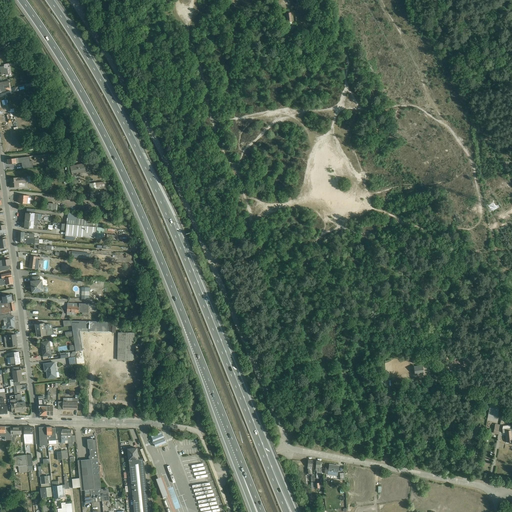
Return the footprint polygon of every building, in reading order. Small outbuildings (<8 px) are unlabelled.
[(12,47),(13,47),(18,46),(17,40),(15,41),(15,38),(10,39),(12,47)] [(0,75),(8,74),(7,64),(4,65),(4,66),(0,66),(0,75)] [(9,81),(0,82),(0,97),(11,94),(10,90),(6,91),(6,88),(10,87),(9,83),(10,83),(9,81)] [(27,157),(8,159),(8,164),(23,162),(23,166),(22,166),(22,169),(28,168),(28,161),(27,161),(27,157)] [(79,182),(78,178),(79,178),(78,174),(86,172),(84,163),(70,166),(72,175),(71,175),(70,175),(71,180),(72,180),(73,184),(79,182)] [(31,176),(9,178),(10,188),(19,187),(19,186),(22,185),(22,183),(31,182),(31,176)] [(25,220),(38,221),(38,219),(41,220),(41,214),(26,212),(25,220)] [(67,218),(67,224),(97,227),(97,224),(87,223),(87,220),(77,219),(67,218)] [(41,222),(38,221),(25,220),(24,228),(37,229),(37,225),(41,226),(41,222)] [(66,231),(65,236),(104,239),(105,228),(97,227),(67,224),(62,224),(61,230),(66,231)] [(71,258),(89,259),(90,253),(72,251),(71,258)] [(41,257),(31,256),(29,268),(30,268),(30,269),(39,270),(41,257)] [(0,270),(5,269),(4,266),(10,265),(10,259),(0,260),(0,270)] [(67,265),(62,264),(61,271),(66,272),(69,273),(70,265),(67,265)] [(0,285),(13,283),(11,273),(1,275),(2,278),(0,278),(0,285)] [(40,276),(32,277),(33,281),(31,282),(32,292),(44,291),(42,279),(40,280),(40,276)] [(89,300),(90,288),(82,288),(81,290),(81,292),(81,300),(89,300)] [(0,304),(12,302),(11,295),(7,296),(7,295),(0,296),(0,304)] [(0,315),(11,314),(11,311),(16,310),(14,303),(13,304),(12,302),(0,304),(0,315)] [(79,313),(82,313),(82,315),(88,315),(89,304),(67,303),(67,315),(75,316),(76,313),(79,313)] [(0,315),(0,320),(4,320),(4,322),(4,326),(3,326),(2,327),(2,329),(5,330),(15,328),(14,323),(13,323),(13,321),(14,321),(15,321),(14,316),(11,317),(11,314),(0,315)] [(108,332),(108,321),(71,321),(71,326),(72,332),(73,335),(73,337),(75,351),(81,351),(77,328),(89,329),(89,331),(108,332)] [(53,328),(36,331),(37,337),(54,334),(53,328)] [(134,345),(135,333),(119,333),(118,333),(117,361),(119,361),(134,361),(134,349),(136,349),(136,345),(134,345)] [(16,334),(4,336),(6,348),(16,346),(18,346),(16,334)] [(50,341),(41,342),(43,356),(52,355),(50,341)] [(18,352),(6,354),(7,358),(8,358),(9,367),(11,366),(11,365),(20,364),(18,352)] [(76,357),(68,358),(70,366),(77,365),(76,357)] [(436,360),(438,366),(447,363),(446,357),(436,360)] [(55,363),(44,364),(45,371),(47,371),(47,373),(48,379),(59,377),(59,372),(56,372),(55,363)] [(423,375),(430,374),(429,364),(414,366),(415,375),(423,374),(423,375)] [(20,386),(19,382),(22,381),(21,370),(19,370),(14,371),(12,371),(13,379),(10,380),(11,386),(14,386),(14,387),(16,386),(20,386)] [(19,412),(17,395),(16,386),(14,387),(15,395),(10,396),(12,413),(19,412)] [(17,395),(19,412),(26,411),(25,402),(22,402),(21,394),(17,395)] [(81,399),(81,395),(75,395),(75,398),(63,398),(63,410),(78,410),(78,403),(81,403),(81,399)] [(47,415),(47,406),(46,400),(44,400),(43,396),(38,397),(40,415),(47,415)] [(487,406),(487,403),(484,403),(484,402),(480,401),(479,406),(478,405),(477,410),(486,411),(487,406)] [(497,422),(498,419),(497,419),(499,408),(503,409),(504,405),(499,404),(499,403),(491,401),(490,403),(487,421),(497,422)] [(511,405),(505,404),(503,413),(506,414),(507,411),(511,411),(511,405)] [(479,439),(482,427),(473,425),(470,437),(479,439)] [(507,443),(511,442),(511,427),(511,428),(511,427),(511,425),(503,426),(502,429),(503,433),(506,433),(507,443)] [(11,438),(10,427),(0,426),(0,433),(0,436),(5,437),(5,440),(11,440),(11,438)] [(16,438),(16,435),(21,435),(21,427),(10,427),(11,438),(11,440),(11,443),(15,443),(15,438),(16,438)] [(24,438),(25,438),(33,438),(33,427),(24,427),(24,438)] [(48,445),(48,440),(47,427),(39,427),(40,446),(48,445)] [(71,430),(71,429),(67,429),(66,429),(66,443),(68,443),(69,443),(72,443),(72,441),(76,441),(75,438),(74,438),(74,435),(75,435),(74,430),(71,430)] [(162,434),(152,438),(153,441),(152,442),(153,444),(154,444),(155,447),(166,443),(165,440),(166,439),(165,437),(164,437),(162,434)] [(100,477),(99,465),(98,458),(97,440),(94,440),(87,439),(88,448),(90,449),(90,455),(89,457),(89,459),(78,460),(79,476),(80,487),(81,491),(84,490),(91,490),(101,488),(100,477)] [(466,453),(467,453),(469,444),(463,443),(460,452),(461,452),(461,453),(466,455),(466,453)] [(129,461),(138,459),(137,448),(127,449),(128,461),(129,461)] [(28,471),(26,455),(17,456),(13,457),(14,467),(18,466),(18,467),(19,473),(28,472),(28,471)] [(138,459),(129,461),(134,511),(149,511),(144,464),(143,460),(142,459),(138,459)] [(325,474),(337,476),(339,466),(330,464),(330,465),(329,465),(329,467),(326,467),(325,474)] [(40,466),(38,466),(39,477),(40,477),(41,487),(52,486),(51,476),(42,477),(40,466)] [(76,476),(72,476),(73,488),(80,487),(79,476),(76,476)] [(156,479),(163,497),(168,495),(161,477),(156,479)] [(59,486),(52,486),(54,498),(66,497),(65,485),(59,486)] [(52,497),(51,487),(40,488),(41,498),(52,497)] [(101,488),(91,490),(92,502),(102,501),(101,489),(101,488)] [(101,489),(102,501),(110,500),(109,493),(108,493),(108,488),(101,489)] [(318,504),(316,497),(310,498),(312,506),(318,504)] [(66,511),(65,503),(61,503),(62,508),(58,509),(55,509),(55,511),(66,511)]
